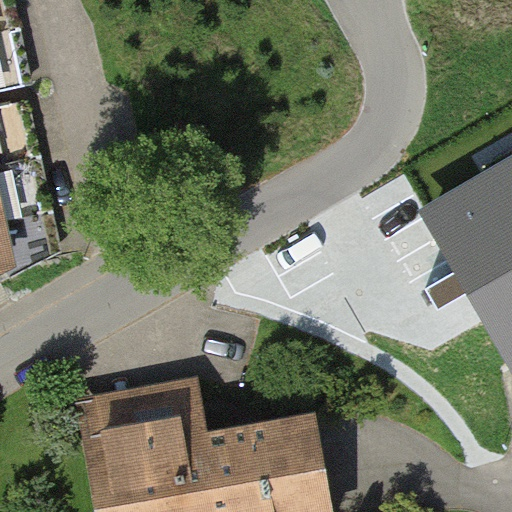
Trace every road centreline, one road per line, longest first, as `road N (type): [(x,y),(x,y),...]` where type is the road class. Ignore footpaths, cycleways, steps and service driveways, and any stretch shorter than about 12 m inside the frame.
road 1 (residential): [(0,364),(352,166),(373,145),(393,86),(372,0)]
road 2 (unknown): [(379,132),(511,73)]
